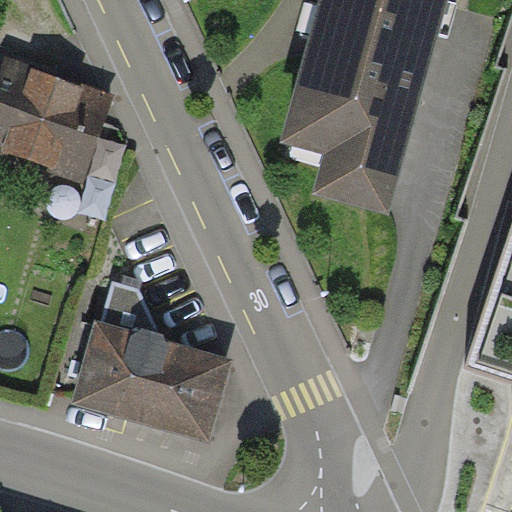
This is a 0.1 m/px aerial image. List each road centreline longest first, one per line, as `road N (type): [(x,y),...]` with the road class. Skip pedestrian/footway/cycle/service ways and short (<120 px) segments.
road 1 (residential): [(312,511),(323,478),(309,400),(122,0)]
road 2 (residential): [(167,511),(0,461)]
